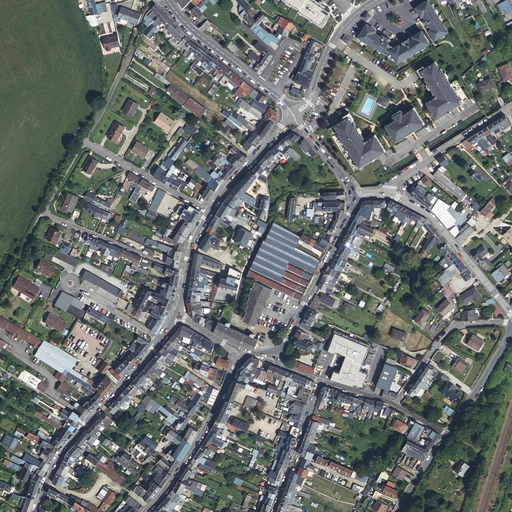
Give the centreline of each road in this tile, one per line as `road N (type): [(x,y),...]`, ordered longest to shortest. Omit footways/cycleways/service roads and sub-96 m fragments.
road 1 (residential): [(210,211),(81,141),(41,212),(186,272)]
road 2 (tertiary): [(160,340),(60,452),(36,511)]
road 3 (tertiary): [(147,511),(209,425),(243,352)]
road 4 (secondary): [(511,314),(433,220),(381,192)]
road 5 (residential): [(274,351),(358,193)]
road 6 (secondary): [(293,114),(167,0)]
road 7 (residential): [(381,192),(511,108)]
road 8 (residential): [(511,320),(452,328),(395,403)]
road 9 (residential): [(320,381),(273,511)]
road 10 (secondary): [(293,114),(210,211)]
road 11 (secondary): [(446,434),(511,328)]
